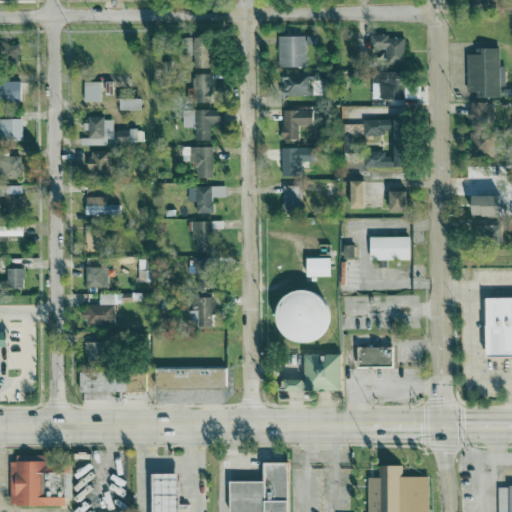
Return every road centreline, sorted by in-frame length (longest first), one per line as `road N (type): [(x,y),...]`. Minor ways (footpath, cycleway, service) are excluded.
road 1 (tertiary): [(435,0),(450,511)]
road 2 (residential): [(436,17),(0,17)]
road 3 (residential): [(247,0),(251,428)]
road 4 (residential): [(52,0),(54,428)]
road 5 (secondary): [(0,428),(369,426)]
